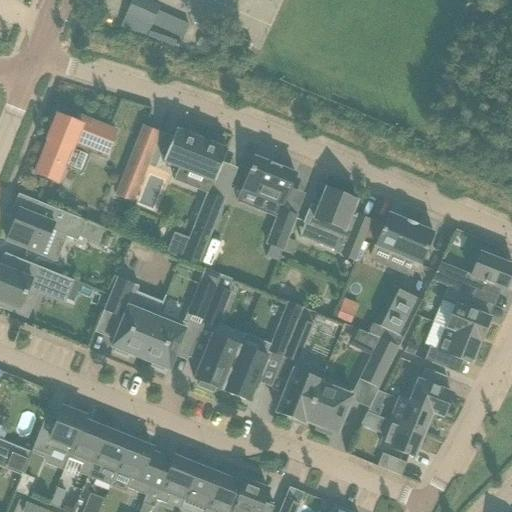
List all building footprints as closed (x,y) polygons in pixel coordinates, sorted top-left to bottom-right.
[(151,28),(160,7),(143,0),(131,0),(125,17),(151,28)] [(503,27),(502,33),(505,38),(511,40),(511,39),(511,24),(509,24),(503,27)] [(71,151),(75,143),(89,149),(88,153),(104,159),(115,132),(77,117),(75,124),(56,116),(46,140),(47,141),(34,174),(57,184),(65,165),(62,164),(67,149),(71,151)] [(162,163),(213,184),(226,151),(175,131),(162,163)] [(117,192),(133,199),(149,159),(133,152),(117,192)] [(280,212),(294,176),(279,170),(280,168),(269,164),(269,165),(254,159),(241,191),(259,198),(254,210),(276,218),(266,244),(282,251),(295,218),(280,212)] [(333,254),(354,262),(370,222),(355,216),(355,218),(351,216),(356,202),(324,190),(317,208),(309,205),(302,224),(339,239),(333,254)] [(173,235),(166,256),(180,261),(198,268),(210,235),(224,201),(206,194),(192,228),(187,240),(173,235)] [(5,242),(40,256),(50,232),(76,242),(84,222),(36,203),(31,216),(18,210),(5,242)] [(419,265),(432,235),(432,236),(433,234),(415,227),(416,226),(413,225),(413,226),(407,223),(407,222),(405,221),(404,222),(387,215),(386,216),(387,216),(384,223),(376,242),(374,246),(373,247),(419,267),(420,265),(419,265)] [(373,218),(365,238),(376,242),(384,223),(373,218)] [(492,287),(504,292),(505,289),(511,270),(511,267),(494,260),(495,258),(482,253),(481,255),(479,254),(470,276),(464,274),(462,279),(449,274),(444,288),(446,289),(473,299),(486,304),(492,287)] [(63,302),(71,281),(20,261),(15,274),(0,268),(0,307),(14,313),(15,310),(18,311),(24,297),(33,300),(36,291),(63,302)] [(139,359),(157,313),(131,303),(137,287),(116,278),(102,312),(122,320),(111,348),(114,349),(113,353),(126,358),(127,354),(139,359)] [(200,323),(201,324),(215,288),(199,282),(185,315),(201,322),(200,323)] [(215,329),(229,294),(215,288),(201,324),(215,329)] [(473,299),(446,289),(441,301),(454,307),(445,328),(478,342),(478,343),(479,343),(487,322),(488,322),(488,321),(488,319),(468,311),(473,299)] [(402,340),(420,303),(393,290),(375,326),(402,340)] [(282,358),(288,343),(297,320),(298,320),(302,309),(288,303),(268,353),(282,358)] [(339,310),(335,319),(349,325),(353,315),(339,310)] [(157,313),(139,359),(151,364),(150,367),(162,372),(164,369),(167,371),(186,325),(157,313)] [(297,320),(288,343),(282,358),(297,364),(312,326),(298,320),(297,320)] [(469,365),(478,343),(478,342),(445,328),(436,351),(466,364),(467,365),(468,364),(469,365)] [(221,392),(239,348),(211,336),(193,381),(199,383),(198,387),(212,393),(214,389),(221,392)] [(358,381),(377,390),(397,348),(378,339),(358,381)] [(407,345),(404,354),(407,355),(413,357),(416,349),(407,345)] [(221,392),(249,403),(267,359),(239,348),(221,392)] [(442,418),(450,397),(451,396),(450,396),(451,394),(441,390),(446,378),(424,369),(419,382),(417,381),(408,403),(408,404),(431,414),(442,418)] [(303,423),(311,404),(319,384),(320,385),(320,382),(292,371),(275,414),(303,425),(304,423),(303,423)] [(351,397),(320,385),(319,384),(311,404),(303,423),(304,423),(315,427),(313,431),(329,437),(330,433),(336,436),(351,397)] [(386,417),(392,396),(384,394),(379,415),(386,417)] [(389,422),(422,436),(431,414),(408,404),(408,403),(398,399),(389,422)] [(51,450),(68,457),(82,423),(84,419),(60,409),(55,420),(45,416),(31,450),(48,457),(51,450)] [(412,459),(412,458),(413,459),(422,436),(389,422),(380,445),(410,458),(412,459)] [(87,478),(93,462),(105,432),(102,431),(103,428),(93,424),(92,427),(82,423),(68,457),(67,459),(81,465),(77,474),(87,478)] [(128,441),(105,432),(93,462),(116,471),(128,441)] [(126,489),(144,496),(145,497),(160,459),(150,455),(151,451),(140,446),(141,443),(131,439),(130,442),(128,441),(116,471),(131,477),(126,489)] [(0,441),(0,458),(24,468),(30,453),(0,441)] [(145,497),(144,496),(141,504),(142,504),(151,508),(153,509),(156,501),(165,505),(170,493),(184,498),(196,469),(193,468),(195,465),(185,461),(183,464),(172,459),(171,463),(160,459),(145,497)] [(196,469),(184,498),(206,507),(207,508),(219,478),(196,469)] [(22,474),(15,492),(24,496),(32,478),(22,474)] [(231,511),(242,487),(241,487),(219,478),(207,508),(206,507),(204,511),(231,511)] [(271,511),(273,508),(263,504),(267,492),(243,483),(241,487),(242,487),(231,511),(271,511)] [(56,488),(49,505),(57,509),(65,491),(56,488)] [(90,492),(85,504),(99,509),(103,498),(90,492)] [(295,511),(298,505),(283,499),(278,511),(295,511)] [(34,511),(35,511),(36,508),(25,503),(21,511),(34,511)]
